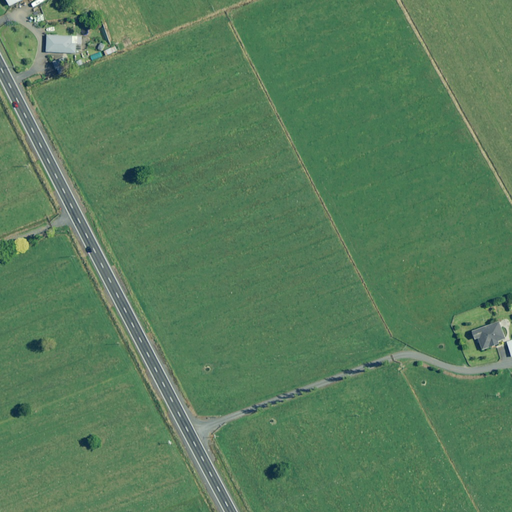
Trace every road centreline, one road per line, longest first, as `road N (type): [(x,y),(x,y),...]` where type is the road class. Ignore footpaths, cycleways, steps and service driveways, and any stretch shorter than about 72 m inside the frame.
road 1 (unknown): [(190,435),(397,356),(415,354),(455,370),(509,363)]
road 2 (trunk): [(231,511),(75,216)]
road 3 (trunk): [(75,216),(0,68)]
